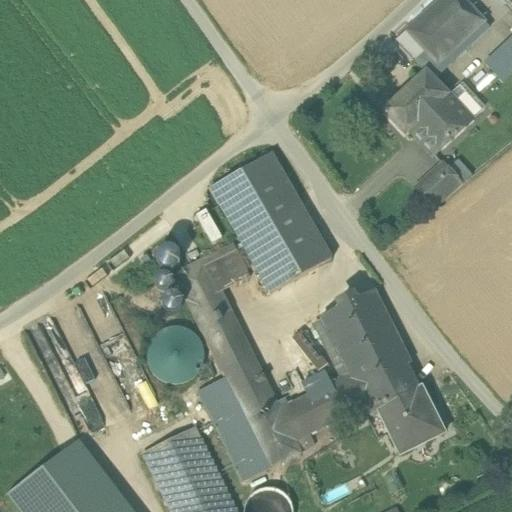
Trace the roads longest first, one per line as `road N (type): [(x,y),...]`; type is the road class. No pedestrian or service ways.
road 1 (unclassified): [(511,423),(472,389),(273,120)]
road 2 (unclassified): [(273,120),(54,289),(0,321)]
road 3 (unclassified): [(414,0),(273,120)]
road 4 (unclassified): [(273,120),(187,0)]
